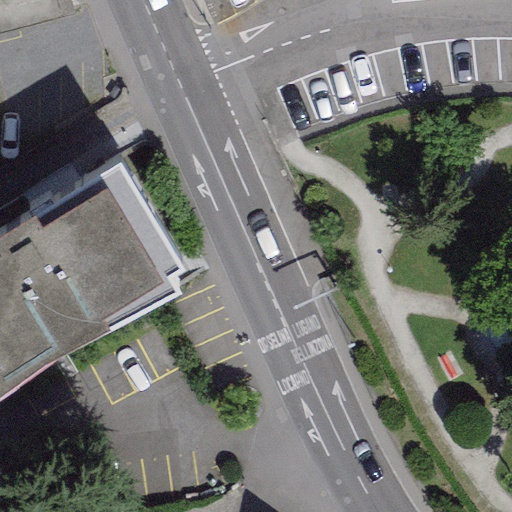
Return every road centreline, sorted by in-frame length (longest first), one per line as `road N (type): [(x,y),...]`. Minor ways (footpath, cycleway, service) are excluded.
road 1 (primary): [(340,446),(176,83)]
road 2 (residential): [(176,83),(304,35),(511,18)]
road 3 (tertiary): [(340,446),(268,467),(250,504),(227,511)]
